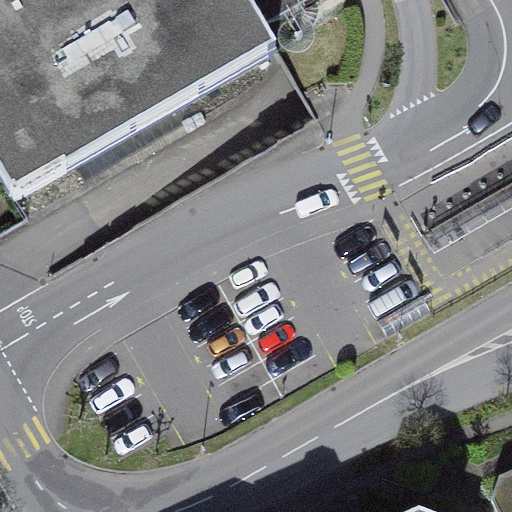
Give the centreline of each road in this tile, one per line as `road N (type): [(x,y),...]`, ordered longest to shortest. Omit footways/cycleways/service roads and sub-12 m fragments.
road 1 (residential): [(511,336),(175,511)]
road 2 (residential): [(74,511),(42,489),(0,418)]
